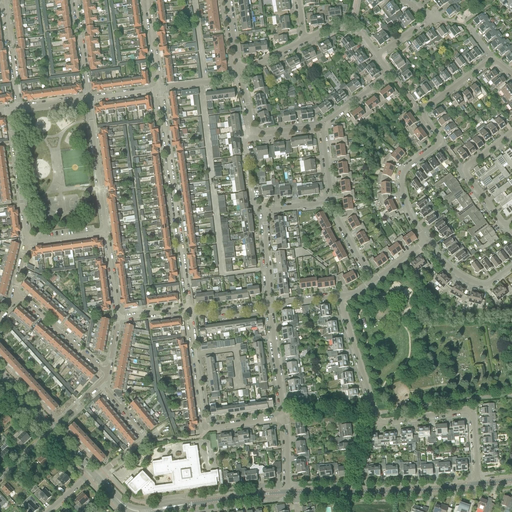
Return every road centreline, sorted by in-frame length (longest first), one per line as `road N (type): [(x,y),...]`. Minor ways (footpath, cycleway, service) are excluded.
road 1 (residential): [(428,242),(402,183),(407,168),(440,141),(423,110),(492,58)]
road 2 (residential): [(159,89),(188,311)]
road 3 (tertiary): [(296,492),(477,484)]
road 4 (residential): [(477,484),(470,412),(383,423),(375,413)]
road 5 (residential): [(105,233),(88,99)]
road 6 (residential): [(8,111),(27,243)]
road 7 (residential): [(511,221),(502,223),(465,170),(511,133)]
road 8 (residential): [(100,383),(143,439),(97,478)]
road 9 (residential): [(107,374),(13,295)]
road 10 (residential): [(375,413),(338,298)]
